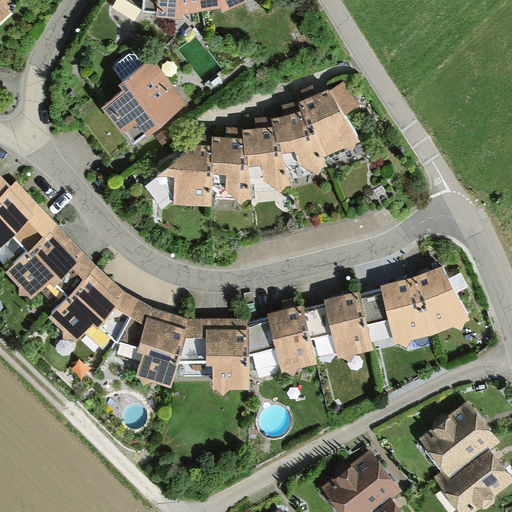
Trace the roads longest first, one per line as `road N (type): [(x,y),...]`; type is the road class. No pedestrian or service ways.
road 1 (residential): [(454,217),(428,218),(368,250),(254,278),(197,279),(120,240),(27,141)]
road 2 (residential): [(511,357),(447,379),(362,423),(216,511)]
road 3 (residential): [(454,217),(440,173),(330,0)]
road 4 (track): [(0,344),(170,511)]
road 5 (residential): [(27,141),(32,78),(80,0)]
road 6 (residential): [(511,329),(485,255),(454,217)]
